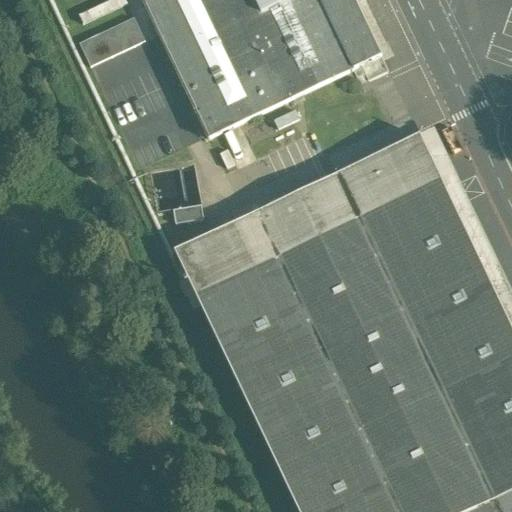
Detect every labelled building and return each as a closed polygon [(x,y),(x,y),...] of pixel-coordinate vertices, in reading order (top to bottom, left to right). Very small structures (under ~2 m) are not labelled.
[(140,0),(209,143),(354,73),(353,72),(382,58),(353,0),(140,0)] [(134,22),(79,47),(90,71),(145,45),(134,22)] [(274,131),(275,128),(274,125),(272,122),(268,122),(265,123),(263,125),(262,128),(263,132),(265,134),(268,135),(272,134),(274,131)] [(262,137),(262,134),(261,131),(259,128),(256,127),(252,128),(250,131),(249,134),(250,138),(252,140),(256,141),(259,140),(262,137)] [(511,511),(511,331),(420,138),(174,256),(187,282),(179,286),(185,300),(187,299),(193,312),(200,309),(296,511),(511,511)] [(187,200),(200,198),(196,167),(183,169),(187,200)] [(201,209),(173,214),(176,228),(203,223),(201,209)]
